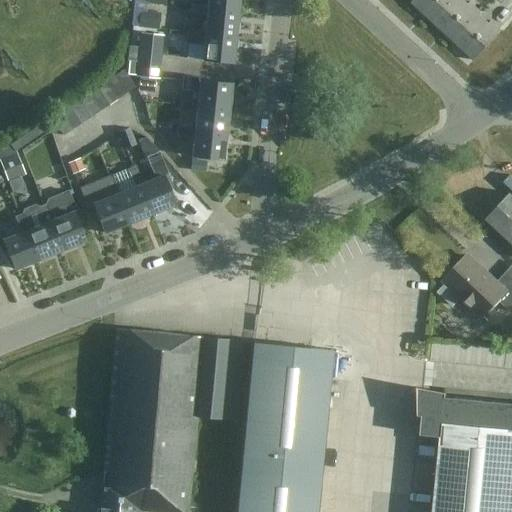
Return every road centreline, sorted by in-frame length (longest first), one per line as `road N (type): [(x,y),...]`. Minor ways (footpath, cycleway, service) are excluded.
road 1 (unclassified): [(0,341),(265,239)]
road 2 (unclassified): [(265,239),(391,175),(478,117)]
road 3 (residential): [(265,239),(281,0)]
road 4 (unclassified): [(478,117),(347,0)]
